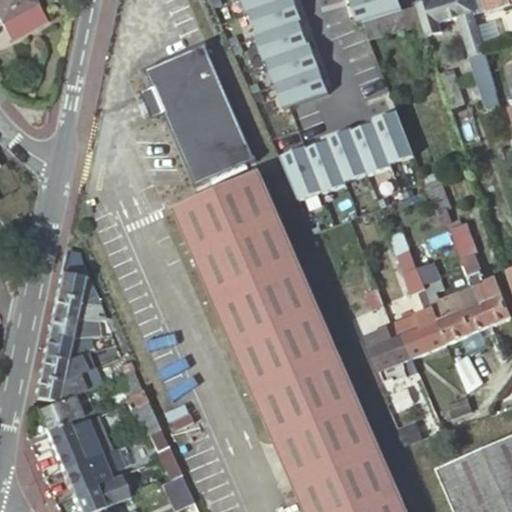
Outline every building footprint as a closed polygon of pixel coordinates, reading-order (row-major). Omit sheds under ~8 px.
[(33,0),(0,0),(0,18),(2,23),(36,4),(33,0)] [(284,111),(328,96),(310,46),(308,47),(299,24),(302,23),(293,0),(238,0),(244,16),(250,14),(258,38),(255,39),(264,63),(267,62),(284,111)] [(349,0),(356,25),(403,11),(399,0),(349,0)] [(472,15),(467,0),(439,0),(413,8),(424,39),(441,34),(439,26),(456,21),(468,60),(469,60),(485,55),(482,49),(472,15)] [(483,0),(467,0),(472,15),(487,11),(483,0)] [(511,0),(483,0),(487,11),(488,13),(511,5),(511,0)] [(36,4),(2,23),(13,42),(47,24),(36,4)] [(195,187),(255,162),(205,47),(145,73),(195,187)] [(446,55),(431,61),(449,110),(463,105),(446,55)] [(485,111),(500,106),(485,55),(469,60),(485,111)] [(282,158),(299,202),(413,159),(396,114),(372,124),(373,126),(352,134),(351,132),(326,141),(327,144),(307,151),(306,149),(282,158)] [(436,174),(421,180),(425,189),(440,183),(436,174)] [(407,511),(261,176),(177,214),(306,511),(407,511)] [(450,209),(449,208),(440,183),(425,189),(435,215),(446,210),(450,209)] [(451,222),(446,210),(435,215),(439,227),(447,224),(451,222)] [(462,226),(450,231),(453,240),(465,236),(462,226)] [(511,259),(503,234),(494,237),(503,264),(511,260),(511,259)] [(483,308),(491,329),(511,320),(511,319),(496,280),(484,285),(465,236),(453,240),(464,271),(474,294),(480,309),(483,308)] [(418,272),(410,252),(396,257),(412,297),(419,294),(426,313),(433,310),(424,290),(418,272)] [(78,263),(64,260),(56,298),(79,302),(84,282),(83,282),(79,281),(80,276),(81,270),(77,269),(78,263)] [(376,287),(367,264),(358,267),(374,309),(384,306),(377,287),(376,287)] [(418,272),(424,290),(439,284),(432,267),(418,272)] [(474,294),(464,271),(456,274),(459,282),(450,286),(456,301),(474,294)] [(84,282),(79,302),(97,305),(86,281),(84,282)] [(471,337),(491,329),(483,308),(480,309),(474,294),(456,301),(461,316),(463,316),(471,337)] [(79,302),(56,298),(52,317),(75,322),(79,302)] [(447,347),(471,337),(463,316),(461,316),(456,301),(433,310),(447,347)] [(79,302),(75,322),(96,322),(104,322),(97,305),(79,302)] [(412,361),(447,347),(433,310),(426,313),(392,327),(397,341),(403,339),(412,360),(412,361)] [(47,338),(71,343),(75,322),(52,317),(47,338)] [(96,322),(75,322),(71,343),(86,345),(105,339),(96,322)] [(379,374),(412,361),(412,360),(403,339),(397,341),(392,327),(364,338),(379,374)] [(105,339),(86,345),(83,360),(115,347),(111,337),(105,339)] [(86,345),(71,343),(47,338),(43,358),(67,363),(74,362),(78,361),(83,360),(86,345)] [(67,363),(43,358),(39,379),(62,384),(67,363)] [(78,361),(74,362),(80,377),(84,375),(78,361)] [(74,362),(67,363),(62,384),(71,381),(80,377),(74,362)] [(80,377),(71,381),(78,397),(85,394),(91,392),(84,375),(80,377)] [(62,384),(39,379),(34,401),(58,405),(62,384)] [(71,381),(62,384),(58,405),(78,397),(71,381)] [(58,405),(37,414),(45,434),(67,425),(92,414),(85,394),(78,397),(58,405)] [(139,401),(137,395),(126,400),(131,412),(148,405),(145,399),(139,401)] [(142,439),(160,432),(148,405),(131,412),(142,439)] [(67,425),(45,434),(61,473),(100,457),(114,451),(100,418),(69,430),(67,425)] [(511,511),(511,439),(438,471),(455,511),(511,511)] [(160,460),(171,456),(166,444),(155,449),(160,460)] [(114,451),(100,457),(107,475),(123,469),(116,450),(114,451)] [(61,473),(71,497),(109,481),(107,475),(100,457),(61,473)] [(71,497),(76,511),(99,511),(118,504),(111,486),(118,484),(116,478),(109,481),(71,497)] [(111,486),(118,504),(128,500),(119,478),(116,478),(118,484),(111,486)] [(172,511),(175,511),(189,506),(186,499),(170,506),(172,511)]
